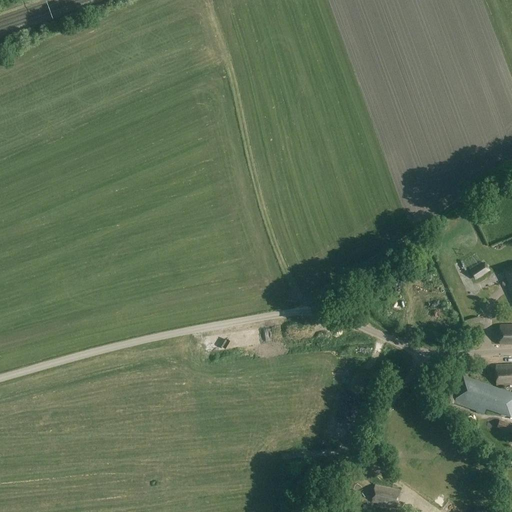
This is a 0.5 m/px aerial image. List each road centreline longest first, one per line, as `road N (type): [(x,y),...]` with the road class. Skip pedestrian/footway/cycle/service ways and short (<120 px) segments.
road 1 (residential): [(0,379),(158,337),(309,312)]
road 2 (track): [(355,270),(511,164)]
road 3 (track): [(371,441),(278,457),(268,510)]
road 4 (residential): [(425,352),(309,312)]
road 5 (track): [(368,456),(385,409),(425,352)]
